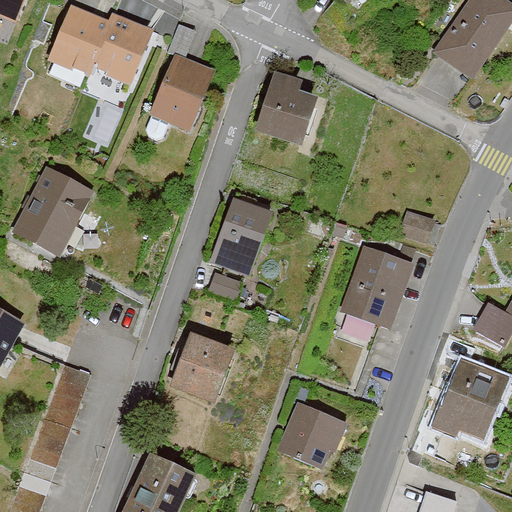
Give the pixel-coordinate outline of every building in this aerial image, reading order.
[(25,0),(0,0),(0,16),(15,23),(25,0)] [(511,29),(511,4),(506,0),(465,0),(431,50),(477,81),(511,29)] [(110,23),(71,6),(51,54),(90,70),(94,61),(110,23)] [(150,31),(113,15),(110,23),(94,61),(130,76),(150,31)] [(217,76),(173,56),(148,114),(192,134),(217,76)] [(301,82),(273,73),(253,133),(299,149),(315,99),(296,92),(301,82)] [(93,194),(43,167),(7,234),(57,261),(93,194)] [(270,214),(232,199),(206,265),(249,279),(270,214)] [(417,265),(364,244),(335,313),(391,335),(417,265)] [(211,291),(240,298),(245,280),(216,272),(211,291)] [(494,296),(477,324),(507,342),(511,333),(511,303),(511,306),(494,296)] [(0,365),(22,326),(0,313),(0,365)] [(223,405),(244,349),(198,332),(177,387),(223,405)] [(439,418),(489,438),(511,380),(511,376),(464,357),(439,418)] [(343,427),(303,408),(281,452),(321,472),(343,427)] [(177,511),(193,478),(152,459),(126,511),(177,511)] [(456,511),(461,499),(432,489),(423,511),(456,511)]
